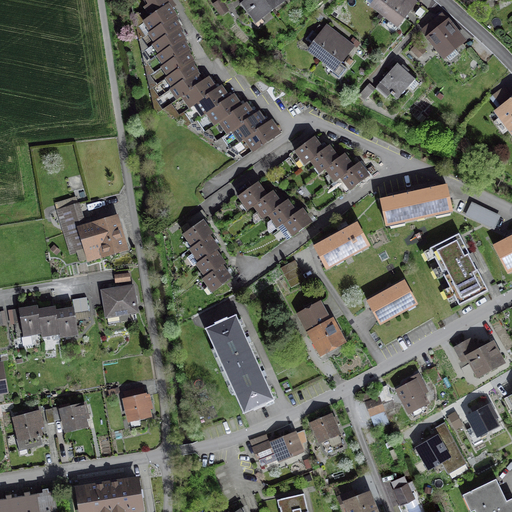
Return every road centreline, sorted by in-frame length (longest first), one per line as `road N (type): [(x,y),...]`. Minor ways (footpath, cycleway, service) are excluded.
road 1 (unclassified): [(101,0),(167,452)]
road 2 (residential): [(343,391),(511,300)]
road 3 (residential): [(167,452),(220,442),(343,391)]
road 4 (residential): [(0,478),(167,452)]
road 5 (residential): [(273,258),(395,162)]
road 6 (residential): [(343,391),(391,511)]
road 7 (residential): [(213,206),(314,128)]
road 8 (residential): [(511,211),(395,162)]
